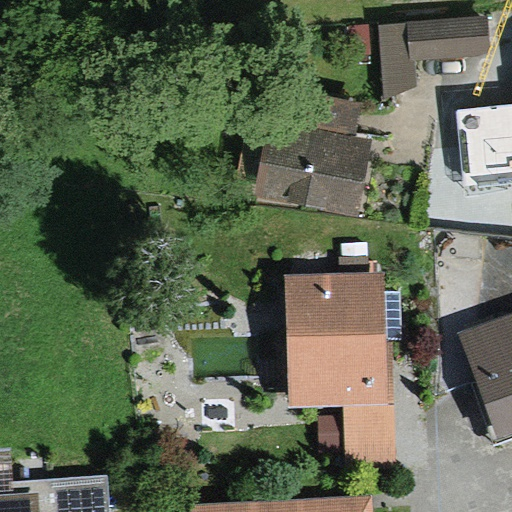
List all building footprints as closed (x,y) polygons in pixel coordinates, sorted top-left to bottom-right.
[(488,12),(405,20),(409,60),(491,52),(488,12)] [(263,133),(253,192),(358,210),(370,136),(354,134),(359,101),(312,93),(271,86),(263,133)] [(499,96),(454,102),(465,186),(509,181),(499,96)] [(383,275),(376,276),(375,257),(337,259),(338,277),(282,280),(289,412),(317,411),(319,455),(343,454),(344,474),(398,471),(392,342),(401,341),(399,292),(384,293),(383,275)] [(511,316),(456,337),(471,379),(496,446),(511,440),(511,316)] [(108,511),(106,477),(46,481),(48,511),(108,511)] [(37,511),(36,497),(0,498),(0,511),(37,511)] [(371,511),(371,498),(187,510),(186,511),(371,511)]
